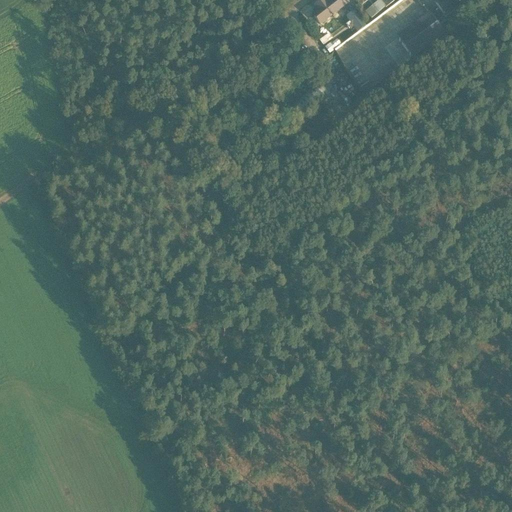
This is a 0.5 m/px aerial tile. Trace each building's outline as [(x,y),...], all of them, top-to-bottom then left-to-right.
[(312,18),(318,26),(348,3),(345,0),(334,0),(326,6),(322,1),(314,7),(318,13),(312,18)] [(358,0),(348,8),(351,13),(367,1),(365,0),(358,0)] [(377,0),(378,1),(363,13),(370,21),(395,0),(377,0)] [(445,18),(470,0),(440,0),(435,4),(445,18)] [(396,39),(411,59),(412,60),(444,36),(437,27),(445,21),(435,9),(396,39)] [(353,13),(346,18),(358,33),(365,28),(353,13)] [(324,33),(319,37),(324,45),(329,41),(324,33)] [(283,115),(297,131),(330,100),(315,84),(283,115)] [(309,126),(320,135),(333,121),(322,111),(309,126)]
